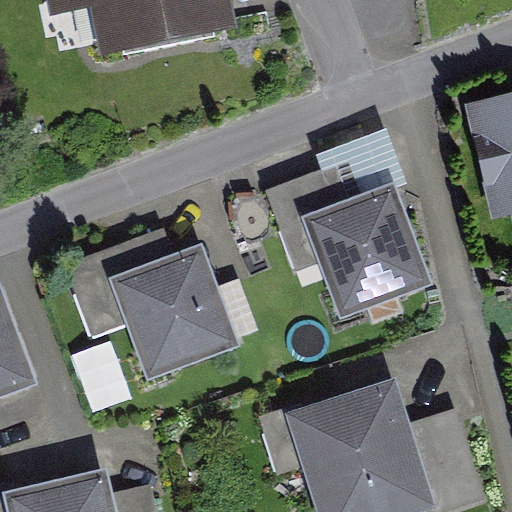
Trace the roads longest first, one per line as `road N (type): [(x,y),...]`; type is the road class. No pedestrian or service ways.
road 1 (residential): [(0,237),(375,98)]
road 2 (residential): [(375,98),(439,139),(511,436)]
road 3 (residential): [(375,98),(511,48)]
